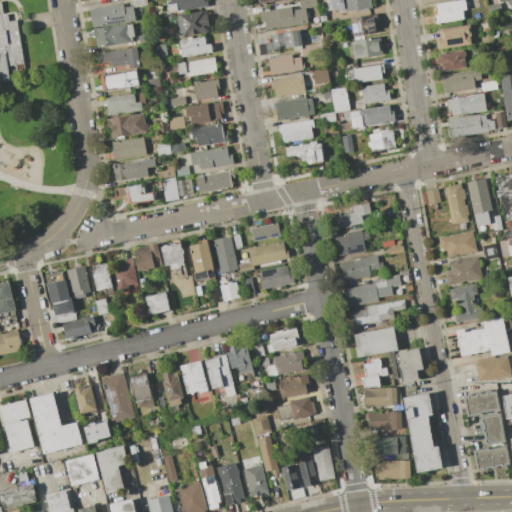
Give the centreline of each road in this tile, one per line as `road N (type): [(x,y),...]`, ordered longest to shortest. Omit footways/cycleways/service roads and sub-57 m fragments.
road 1 (residential): [(84,239),(511,147)]
road 2 (residential): [(403,171),(464,498)]
road 3 (residential): [(301,192),(358,504)]
road 4 (residential): [(48,367),(320,298)]
road 5 (residential): [(232,0),(265,200)]
road 6 (primary): [(319,511),(511,496)]
road 7 (residential): [(401,0),(429,166)]
road 8 (residential): [(73,65),(83,192)]
